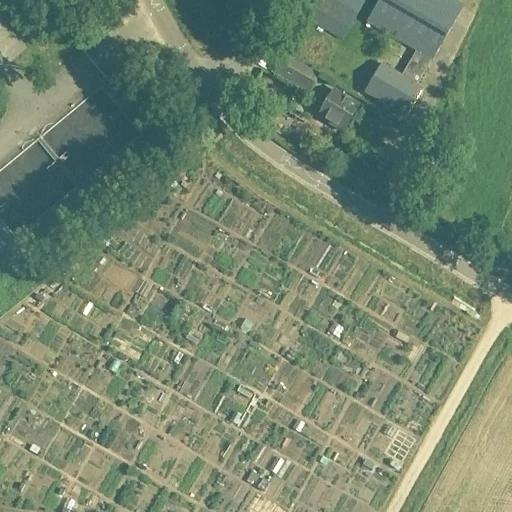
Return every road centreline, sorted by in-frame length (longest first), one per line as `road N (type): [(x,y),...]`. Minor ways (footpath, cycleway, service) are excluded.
road 1 (unclassified): [(511,297),(254,140),(191,69),(152,0)]
road 2 (track): [(511,298),(392,511)]
